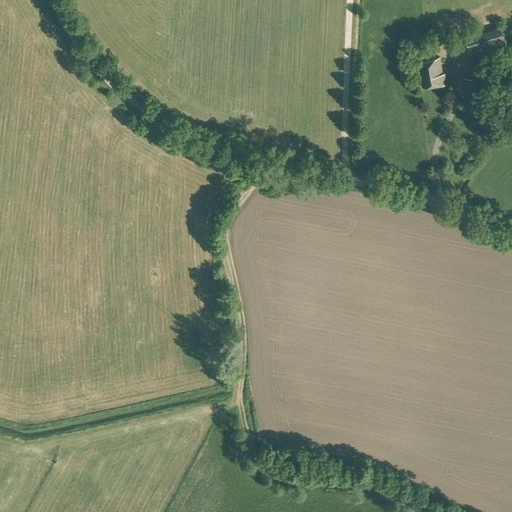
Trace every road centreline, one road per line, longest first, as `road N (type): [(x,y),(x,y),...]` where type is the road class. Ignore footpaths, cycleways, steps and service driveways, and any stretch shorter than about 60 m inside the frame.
road 1 (unclassified): [(511,236),(403,194),(191,141),(115,87),(54,0)]
road 2 (track): [(415,511),(367,487),(297,482),(256,460),(241,416),(242,349),(227,237),(230,219),(268,164)]
